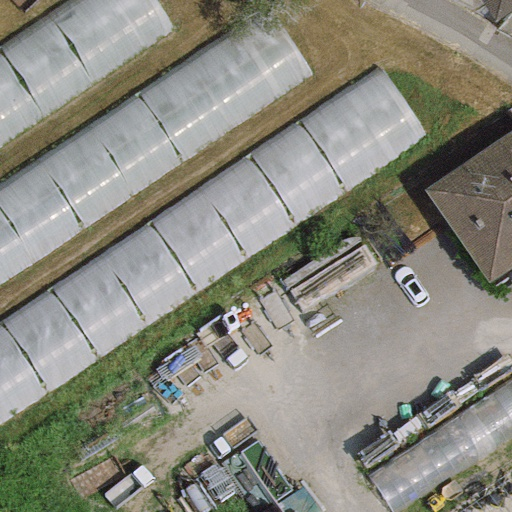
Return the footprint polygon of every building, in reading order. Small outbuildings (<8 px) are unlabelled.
[(0,143),(173,25),(156,0),(66,0),(0,45),(0,143)] [(511,0),(477,0),(492,24),(511,12),(511,0)] [(0,285),(297,89),(251,19),(0,185),(0,285)] [(367,81),(0,328),(0,418),(409,142),(367,81)] [(511,131),(423,191),(486,285),(511,268),(511,269),(511,131)]
